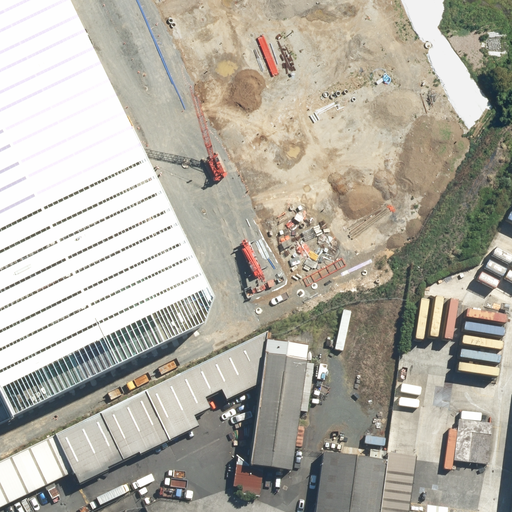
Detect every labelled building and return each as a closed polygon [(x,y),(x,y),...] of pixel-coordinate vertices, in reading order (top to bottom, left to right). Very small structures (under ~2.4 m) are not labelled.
[(0,0),(0,419),(192,328),(204,302),(58,0),(0,0)] [(172,48),(155,54),(170,92),(187,85),(172,48)] [(264,334),(55,436),(70,473),(76,487),(195,429),(190,418),(257,385),(263,341),(264,334)] [(287,473),(304,347),(263,341),(257,385),(246,468),(287,473)] [(125,392),(146,382),(148,385),(153,383),(151,379),(156,377),(145,354),(114,369),(125,392)] [(490,434),(472,432),(468,463),(487,465),(490,434)] [(55,436),(0,462),(0,507),(70,473),(55,436)] [(375,511),(382,461),(322,453),(314,511),(375,511)] [(383,454),(382,461),(375,511),(406,511),(414,458),(383,454)]
